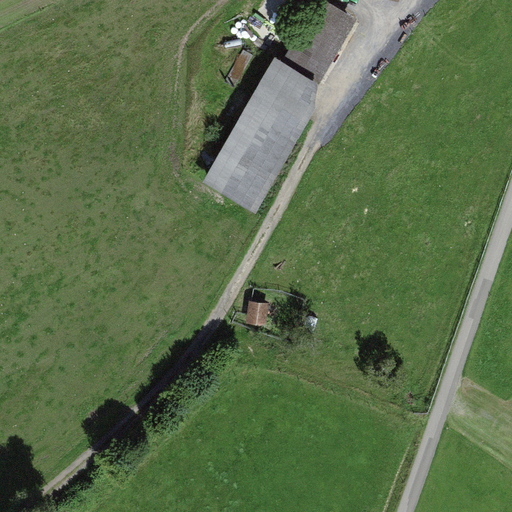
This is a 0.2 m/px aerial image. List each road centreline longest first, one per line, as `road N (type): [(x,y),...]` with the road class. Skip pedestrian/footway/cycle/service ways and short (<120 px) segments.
road 1 (track): [(419,0),(375,41),(184,375),(35,511)]
road 2 (residential): [(405,511),(511,203)]
